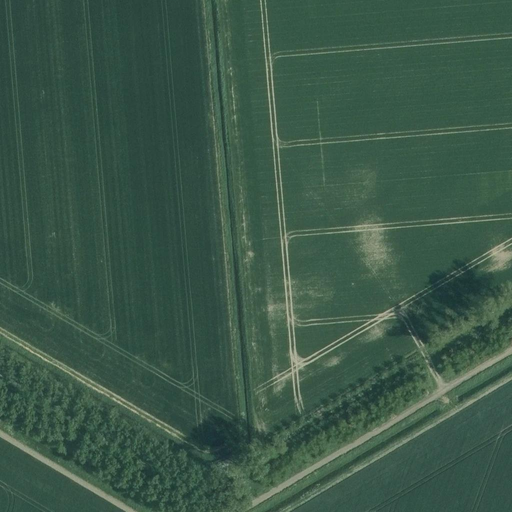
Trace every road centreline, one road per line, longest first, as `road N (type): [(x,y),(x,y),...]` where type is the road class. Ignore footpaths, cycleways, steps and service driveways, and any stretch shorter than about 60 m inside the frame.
road 1 (track): [(511,351),(249,511)]
road 2 (track): [(172,511),(0,409)]
